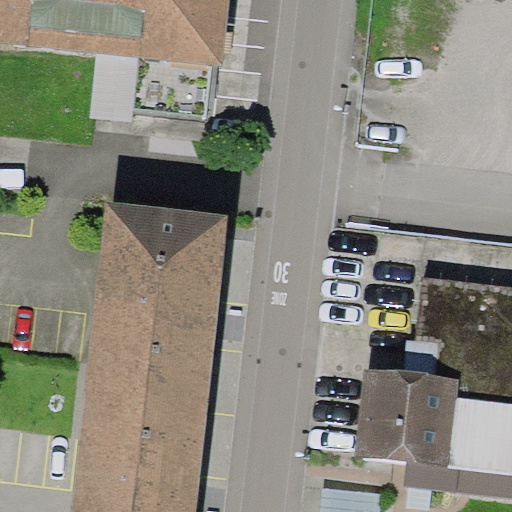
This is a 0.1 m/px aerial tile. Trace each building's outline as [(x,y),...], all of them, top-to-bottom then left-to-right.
[(0,0),(0,56),(233,81),(241,0),(0,0)] [(110,220),(92,404),(216,416),(234,232),(110,220)] [(511,294),(428,282),(419,346),(453,351),(449,383),(466,385),(464,406),(511,410),(511,294)] [(449,383),(372,375),(363,466),(457,476),(464,406),(466,385),(449,383)] [(81,511),(206,511),(216,416),(92,404),(81,511)] [(511,410),(464,406),(457,476),(511,481),(511,410)]
